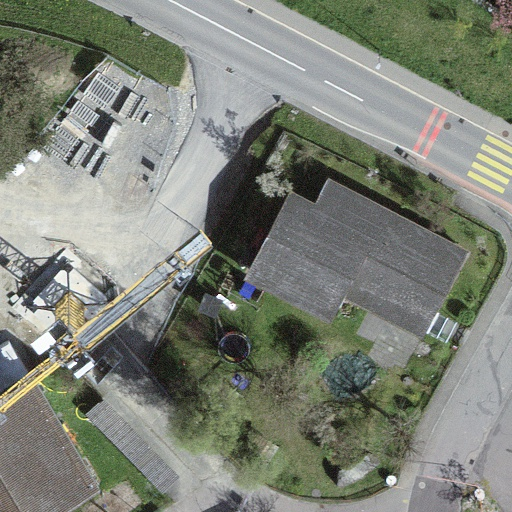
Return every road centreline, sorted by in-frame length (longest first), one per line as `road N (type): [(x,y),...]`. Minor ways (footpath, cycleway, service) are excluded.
road 1 (tertiary): [(162,0),(511,185)]
road 2 (residential): [(441,511),(469,435),(511,356)]
